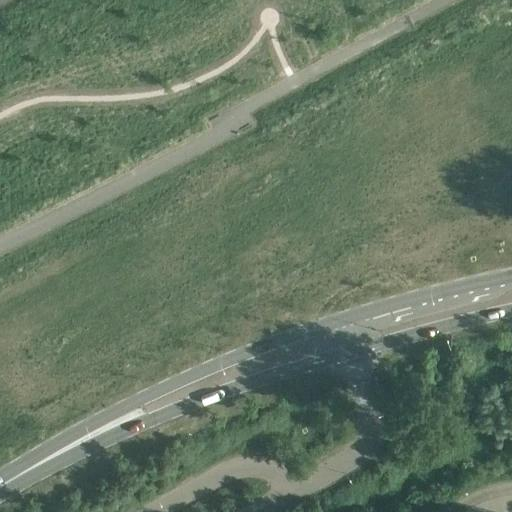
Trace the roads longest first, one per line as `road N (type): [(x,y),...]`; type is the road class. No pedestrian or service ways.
road 1 (primary): [(511,277),(294,337),(157,390),(67,437),(36,464)]
road 2 (motorway): [(0,236),(451,0)]
road 3 (primary): [(36,464),(348,350),(511,311)]
road 4 (motorway): [(0,162),(315,0)]
road 5 (motorway): [(0,119),(223,0)]
road 6 (motorway): [(136,0),(0,72)]
